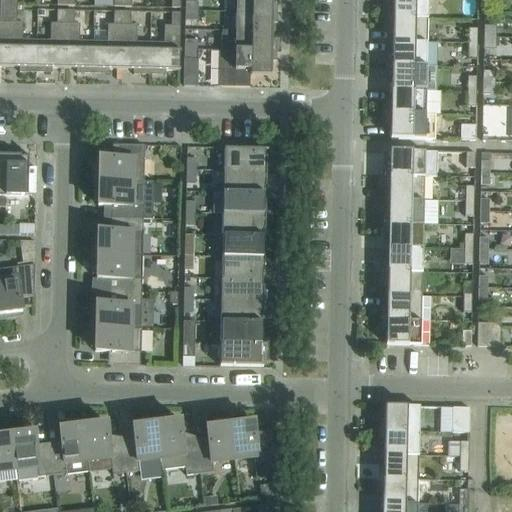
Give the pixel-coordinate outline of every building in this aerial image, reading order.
[(0,0),(0,7),(8,8),(8,0),(0,0)] [(8,0),(8,8),(17,8),(16,0),(8,0)] [(122,8),(122,0),(113,0),(113,8),(122,8)] [(122,0),(122,8),(131,8),(130,0),(122,0)] [(180,9),(179,0),(171,0),(171,9),(180,9)] [(277,14),(277,3),(272,3),(271,0),(235,0),(235,13),(277,14)] [(427,20),(427,0),(392,0),(392,7),(387,6),(387,19),(427,20)] [(200,12),(200,3),(185,2),(185,12),(200,12)] [(35,74),(36,41),(22,41),(22,24),(16,24),(17,8),(8,8),(7,68),(19,68),(19,74),(35,74)] [(64,69),(65,12),(57,11),(56,24),(50,24),(50,41),(36,41),(35,74),(52,74),(52,69),(64,69)] [(93,75),(93,42),(79,42),(80,25),(74,25),(74,12),(65,12),(64,69),(76,69),(76,75),(93,75)] [(199,22),(200,12),(185,12),(184,21),(199,22)] [(121,70),(122,13),(113,13),(113,25),(107,25),(107,42),(93,42),(93,75),(108,75),(109,70),(121,70)] [(150,76),(150,43),(136,43),(136,26),(130,26),(131,13),(122,13),(121,70),(133,71),(133,76),(150,76)] [(277,24),(277,14),(235,13),(235,32),(271,33),(271,24),(277,24)] [(178,72),(180,14),(171,14),(171,27),(164,26),(164,44),(150,43),(150,76),(165,77),(165,71),(178,72)] [(427,44),(427,20),(387,19),(386,31),(392,31),(392,43),(427,44)] [(495,38),(496,26),(483,26),(483,38),(495,38)] [(477,45),(477,30),(468,30),(468,45),(477,45)] [(276,42),(271,42),(271,33),(235,32),(222,32),(221,50),(235,50),(235,51),(276,52),(276,42)] [(495,50),(495,38),(483,38),(483,50),(495,50)] [(199,51),(199,41),(184,41),(184,50),(199,51)] [(436,44),(427,44),(392,43),(392,55),(386,55),(386,67),(426,68),(436,68),(436,44)] [(476,60),(477,45),(468,45),(468,60),(476,60)] [(198,60),(199,51),(184,50),(184,60),(198,60)] [(221,50),(220,88),(234,88),(249,89),(249,72),(250,72),(250,77),(270,78),(270,72),(270,62),(276,62),(276,52),(235,51),(235,50),(221,50)] [(426,92),(426,68),(386,67),(385,79),(391,79),(391,91),(426,92)] [(494,84),(495,72),(482,72),(482,84),(494,84)] [(183,77),(183,87),(198,88),(198,77),(183,77)] [(476,93),(476,78),(467,77),(467,93),(476,93)] [(494,95),(494,84),(482,84),(482,95),(494,95)] [(425,116),(426,92),(391,91),(390,103),(385,103),(385,115),(425,116)] [(475,108),(476,93),(467,93),(467,108),(475,108)] [(501,123),(502,112),(488,110),(487,122),(501,123)] [(425,141),(425,116),(385,115),(384,127),(390,127),(390,140),(425,141)] [(460,126),(460,142),(466,142),(475,142),(475,126),(466,126),(460,126)] [(118,159),(92,159),(94,183),(133,184),(143,184),(144,161),(144,147),(118,146),(118,159)] [(266,173),(266,158),(264,158),(264,152),(267,152),(267,151),(223,150),(223,172),(266,173)] [(436,177),(437,153),(389,152),(389,165),(384,165),(383,177),(424,178),(424,177),(436,177)] [(474,167),(474,154),(466,154),(465,167),(474,167)] [(27,199),(28,155),(27,155),(27,159),(21,158),(21,156),(6,156),(5,198),(27,199)] [(195,171),(195,160),(186,159),(186,171),(195,171)] [(489,174),(489,162),(480,162),(480,174),(489,174)] [(195,184),(195,171),(186,171),(185,183),(195,184)] [(266,188),(266,173),(223,172),(223,194),(263,195),(264,188),(266,188)] [(489,187),(489,174),(480,174),(480,187),(489,187)] [(423,202),(424,178),(383,177),(383,189),(389,189),(388,201),(423,202)] [(133,206),(133,184),(94,183),(95,201),(98,201),(97,207),(117,207),(116,220),(143,220),(143,207),(133,206)] [(473,203),(474,188),(465,188),(464,203),(473,203)] [(213,193),(212,215),(222,215),(265,216),(265,202),(263,201),(263,195),(223,194),(213,193)] [(423,226),(423,202),(388,201),(388,213),(383,213),(382,225),(423,226)] [(488,213),(488,201),(479,201),(479,213),(488,213)] [(194,215),(194,203),(185,203),(185,214),(194,215)] [(473,218),(473,203),(464,203),(464,218),(473,218)] [(488,225),(488,213),(479,213),(479,225),(488,225)] [(194,227),(194,215),(185,214),(184,227),(194,227)] [(265,231),(265,216),(222,215),(222,237),(262,238),(262,231),(265,231)] [(142,257),(142,234),(143,220),(116,220),(116,232),(91,232),(92,256),(142,257)] [(422,250),(423,226),(382,225),(382,237),(388,237),(387,249),(422,250)] [(18,236),(19,227),(5,226),(4,235),(18,236)] [(472,251),(473,236),(464,236),(463,251),(472,251)] [(264,259),(264,245),(262,245),(262,238),(222,237),(221,258),(264,259)] [(487,251),(487,240),(479,240),(478,251),(487,251)] [(193,258),(193,246),(184,246),(184,258),(193,258)] [(422,274),(422,250),(387,249),(387,261),(382,261),(381,273),(422,274)] [(472,266),(472,251),(463,251),(463,266),(472,266)] [(487,264),(487,251),(478,251),(478,263),(487,264)] [(141,293),(142,257),(92,256),(93,274),(96,274),(96,280),(115,280),(115,293),(141,293)] [(193,270),(193,258),(184,258),(184,270),(193,270)] [(264,274),(264,259),(221,258),(221,280),(261,281),(262,274),(264,274)] [(0,270),(0,320),(16,317),(16,314),(21,313),(19,294),(33,292),(34,266),(15,269),(0,270)] [(421,298),(422,274),(381,273),(381,285),(387,285),(386,297),(421,298)] [(486,290),(487,278),(478,278),(478,290),(486,290)] [(263,303),(263,288),(261,288),(261,281),(221,280),(221,302),(263,303)] [(471,299),(471,284),(463,284),(462,298),(471,299)] [(183,289),(183,301),(192,301),(192,289),(183,289)] [(486,302),(486,290),(478,290),(477,302),(486,302)] [(141,307),(141,293),(115,293),(115,305),(89,305),(90,329),(130,330),(141,330),(141,307)] [(177,306),(177,294),(169,294),(169,302),(172,306),(177,306)] [(430,298),(421,298),(386,297),(386,309),(380,309),(380,321),(430,322),(430,298)] [(471,314),(471,299),(462,298),(462,314),(471,314)] [(192,313),(192,301),(183,301),(183,313),(192,313)] [(263,317),(263,303),(221,302),(220,323),(261,324),(261,317),(263,317)] [(429,347),(430,322),(380,321),(380,333),(386,333),(385,346),(429,347)] [(191,344),(192,323),(183,322),(182,344),(191,344)] [(262,346),(263,331),(260,331),(261,324),(220,323),(220,345),(262,346)] [(488,348),(489,324),(476,324),(476,348),(488,348)] [(500,349),(501,324),(489,324),(488,348),(500,349)] [(130,352),(130,330),(90,329),(92,347),(94,347),(94,353),(114,353),(113,366),(139,367),(140,352),(130,352)] [(470,348),(471,333),(462,333),(462,348),(470,348)] [(191,359),(191,344),(182,344),(182,358),(191,359)] [(262,360),(262,346),(220,345),(219,367),(263,368),(263,367),(260,367),(260,360),(262,360)] [(418,433),(419,408),(384,407),(384,420),(378,420),(378,432),(418,433)] [(468,434),(469,410),(453,409),(453,434),(468,434)] [(199,476),(196,450),(184,451),(180,421),(174,422),(174,419),(155,420),(162,470),(162,472),(185,469),(186,477),(199,476)] [(162,470),(155,420),(131,421),(134,447),(122,448),(126,474),(162,470)] [(272,477),(272,440),(267,440),(267,434),(255,436),(253,423),(248,424),(248,421),(229,422),(234,461),(253,459),(256,479),(272,477)] [(110,450),(108,437),(107,424),(101,425),(101,422),(82,423),(89,474),(111,471),(112,476),(126,474),(122,448),(110,450)] [(234,461),(229,422),(205,422),(208,448),(196,450),(199,476),(213,474),(212,464),(234,461)] [(61,449),(49,451),(52,477),(66,475),(66,477),(89,474),(82,423),(58,423),(61,449)] [(52,477),(49,451),(37,452),(34,433),(29,434),(28,431),(10,432),(16,481),(52,477)] [(0,483),(16,481),(10,432),(0,432),(0,483)] [(418,457),(418,433),(378,432),(378,445),(383,445),(383,456),(418,457)] [(468,458),(468,443),(460,443),(459,458),(468,458)] [(417,481),(418,457),(383,456),(383,468),(377,468),(377,480),(417,481)] [(468,473),(468,458),(459,458),(459,473),(468,473)] [(417,505),(417,481),(377,480),(377,493),(382,493),(382,504),(417,505)] [(271,499),(269,482),(259,483),(261,500),(271,499)] [(467,506),(467,491),(459,490),(458,506),(467,506)]
